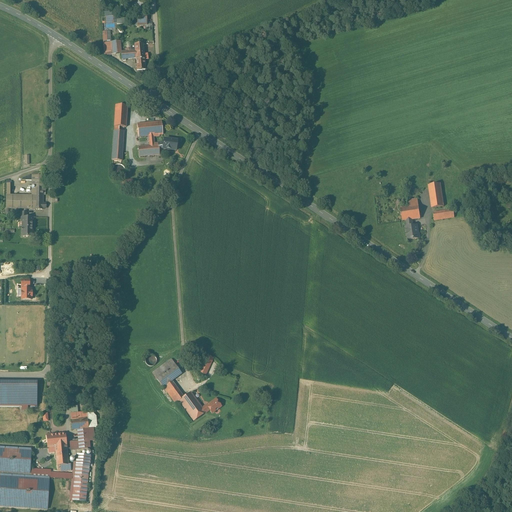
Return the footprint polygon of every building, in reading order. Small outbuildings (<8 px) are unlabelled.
[(146,15),(137,16),(137,19),(138,24),(146,23),(146,15)] [(119,43),(110,43),(111,53),(104,53),(104,55),(120,54),(119,43)] [(142,45),(135,45),(135,52),(121,53),(122,60),(136,58),(137,71),(145,70),(144,60),(143,54),(142,45)] [(127,107),(115,106),(114,127),(126,128),(127,107)] [(149,146),(138,147),(139,157),(159,155),(158,150),(163,149),(163,143),(154,144),(154,137),(159,137),(159,135),(162,135),(161,122),(137,125),(138,137),(148,136),(149,146)] [(114,131),(112,161),(122,161),(124,132),(114,131)] [(177,141),(164,140),(163,143),(163,149),(176,151),(177,141)] [(45,176),(28,176),(22,179),(22,181),(31,181),(31,196),(34,196),(34,189),(43,190),(43,192),(45,192),(45,176)] [(10,184),(6,184),(6,209),(14,209),(14,201),(34,202),(34,196),(31,196),(10,195),(10,184)] [(440,184),(428,186),(431,209),(443,207),(440,184)] [(43,190),(34,189),(34,196),(34,202),(14,201),(14,209),(26,209),(34,210),(43,210),(43,209),(46,209),(46,204),(43,204),(43,192),(43,190)] [(409,208),(400,209),(402,221),(406,221),(412,220),(420,219),(418,206),(409,208)] [(453,210),(433,214),(434,221),(454,218),(453,210)] [(26,213),(21,213),(21,222),(22,223),(21,237),(32,237),(32,218),(26,218),(26,213)] [(413,226),(412,220),(406,221),(407,227),(406,227),(408,240),(418,239),(417,234),(418,234),(416,226),(413,226)] [(29,286),(25,286),(25,290),(17,290),(17,297),(22,297),(22,300),(31,300),(31,297),(32,297),(32,293),(31,293),(31,290),(29,290),(29,286)] [(207,356),(199,373),(205,376),(213,358),(207,356)] [(171,360),(152,373),(155,379),(175,365),(171,360)] [(175,365),(155,379),(162,388),(163,388),(171,382),(181,374),(175,365)] [(37,381),(0,380),(0,406),(22,407),(30,407),(38,408),(37,381)] [(171,382),(163,388),(167,393),(176,387),(171,382)] [(176,387),(167,393),(176,405),(179,402),(179,401),(183,398),(176,387)] [(201,409),(190,393),(183,398),(179,401),(179,402),(188,415),(191,418),(193,422),(204,414),(205,413),(201,409)] [(221,407),(215,400),(207,406),(206,405),(201,409),(205,413),(209,410),(212,414),(221,407)] [(77,406),(69,407),(70,414),(78,413),(77,406)] [(78,413),(70,414),(70,421),(87,420),(87,415),(86,412),(78,413)] [(96,414),(87,415),(88,429),(97,429),(96,414)] [(87,420),(70,421),(71,431),(77,430),(88,429),(87,420)] [(88,429),(77,430),(78,441),(79,450),(90,449),(89,441),(94,441),(93,429),(88,429)] [(65,434),(46,436),(47,448),(55,448),(66,446),(65,434)] [(70,450),(79,450),(78,441),(69,442),(70,450)] [(66,446),(55,448),(57,466),(68,465),(66,446)] [(0,473),(31,475),(31,468),(31,449),(0,447),(0,473)] [(92,455),(74,454),(73,460),(72,474),(71,480),(69,501),(87,503),(92,455)] [(51,470),(31,468),(30,477),(51,479),(51,473),(51,470)] [(30,477),(0,474),(0,507),(47,510),(49,479),(30,477)]
